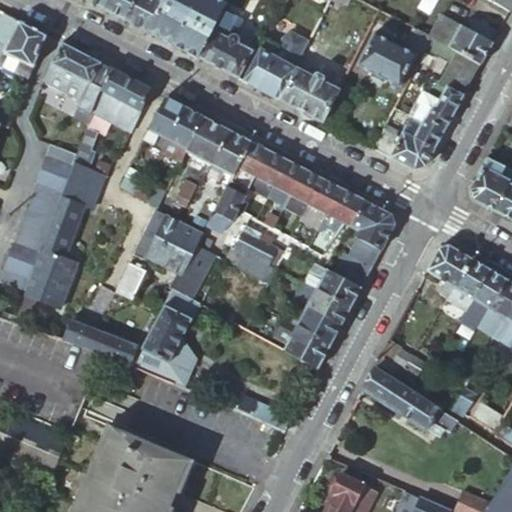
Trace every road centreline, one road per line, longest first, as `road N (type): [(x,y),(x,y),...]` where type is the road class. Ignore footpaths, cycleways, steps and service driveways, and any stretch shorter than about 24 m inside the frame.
road 1 (unclassified): [(434,210),(35,0)]
road 2 (unclassified): [(270,511),(434,210)]
road 3 (unclassified): [(434,210),(511,62)]
